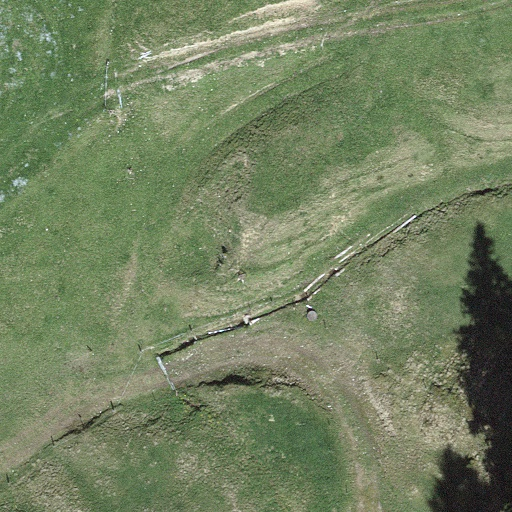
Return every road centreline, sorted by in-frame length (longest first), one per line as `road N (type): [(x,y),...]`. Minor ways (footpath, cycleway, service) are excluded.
road 1 (track): [(406,14),(350,55),(239,111),(193,158),(148,255),(102,397)]
road 2 (track): [(0,465),(68,414),(149,374),(239,347),(288,348),(335,380),(353,417),(369,511)]
road 3 (track): [(76,100),(262,43),(484,0)]
